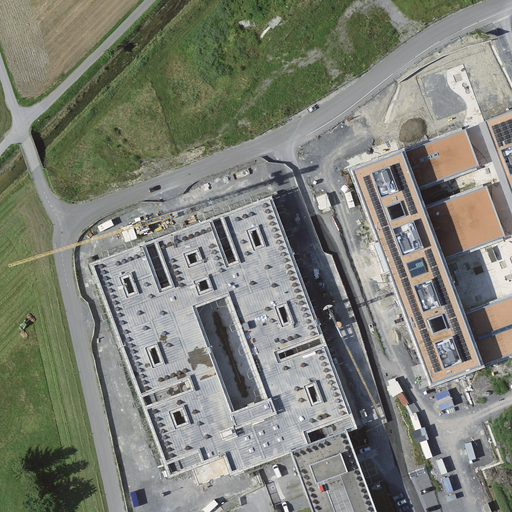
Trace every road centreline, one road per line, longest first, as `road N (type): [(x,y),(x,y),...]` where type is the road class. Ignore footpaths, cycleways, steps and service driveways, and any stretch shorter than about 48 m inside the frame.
road 1 (unclassified): [(62,235),(143,183),(302,120),(403,53),(511,0)]
road 2 (unclassified): [(62,235),(117,511)]
road 3 (unclassified): [(20,125),(148,0)]
road 4 (unknown): [(337,315),(385,455)]
